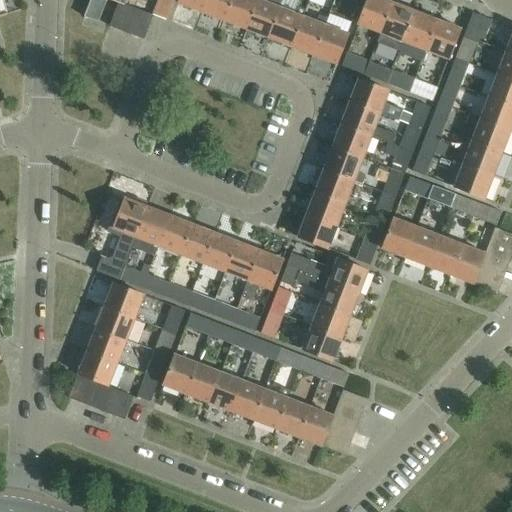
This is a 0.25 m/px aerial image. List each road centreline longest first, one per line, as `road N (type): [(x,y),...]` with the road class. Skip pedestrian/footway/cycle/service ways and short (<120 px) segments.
road 1 (residential): [(115,158),(164,36),(308,95),(261,212)]
road 2 (residential): [(37,417),(43,134)]
road 3 (residential): [(333,511),(511,324)]
road 4 (residential): [(275,511),(37,417)]
road 5 (residential): [(261,212),(115,158)]
road 6 (residential): [(43,134),(49,0)]
